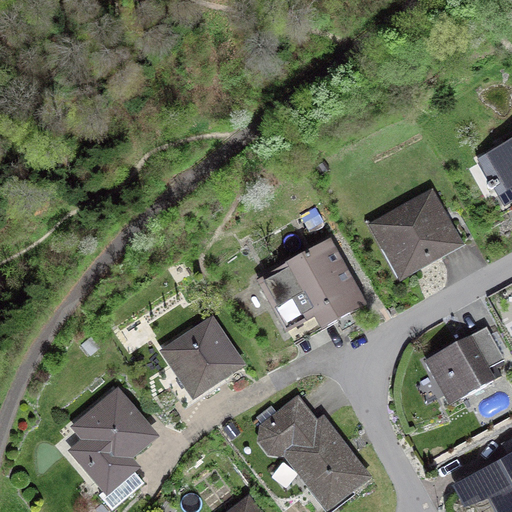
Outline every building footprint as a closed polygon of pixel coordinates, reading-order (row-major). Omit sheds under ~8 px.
[(511,144),(476,165),(503,214),(511,209),(511,144)] [(429,193),(366,227),(397,282),(459,249),(429,193)] [(330,245),(256,284),(282,334),(310,319),(317,333),(364,309),(330,245)] [(208,317),(157,351),(191,404),(243,370),(208,317)] [(483,332),(425,363),(448,407),(492,384),(486,373),(501,365),(483,332)] [(79,438),(63,451),(103,499),(136,472),(129,464),(157,441),(115,390),(69,427),(79,438)] [(296,400),(258,428),(254,448),(280,463),(319,511),(327,511),(368,482),(321,420),(315,424),(296,400)] [(510,465),(478,483),(493,511),(511,511),(511,443),(501,450),(510,465)] [(258,511),(249,500),(232,511),(258,511)]
